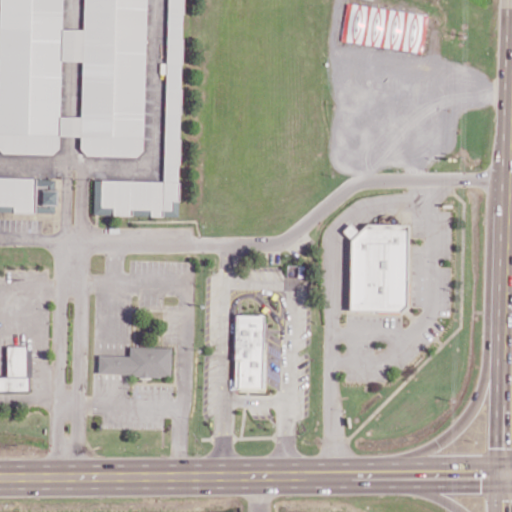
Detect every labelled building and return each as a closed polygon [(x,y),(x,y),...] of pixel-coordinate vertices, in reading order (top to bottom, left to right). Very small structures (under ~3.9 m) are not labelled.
[(143,155),(145,0),(0,0),(0,152),(57,153),(58,135),(81,136),(81,154),(143,155)] [(94,179),(93,214),(178,216),(182,0),(167,0),(163,181),(94,179)] [(0,211),(55,212),(55,178),(0,176),(0,211)] [(349,310),(407,311),(408,224),(361,223),(360,236),(349,236),(349,310)] [(234,388),(262,389),(263,315),(235,314),(234,388)] [(7,376),(0,376),(0,390),(26,390),(26,346),(6,346),(7,376)] [(98,355),(98,374),(170,376),(170,347),(129,346),(129,355),(98,355)]
